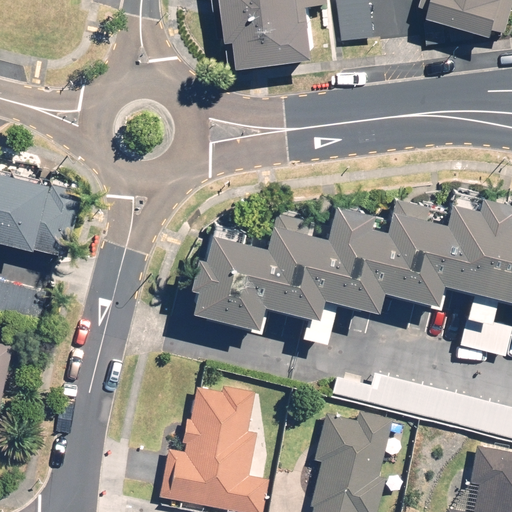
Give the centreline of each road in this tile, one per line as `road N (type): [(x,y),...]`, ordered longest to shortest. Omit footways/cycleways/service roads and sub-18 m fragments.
road 1 (residential): [(71,511),(86,403),(131,238)]
road 2 (residential): [(303,128),(488,107)]
road 3 (residential): [(303,128),(269,147),(170,168)]
road 4 (residential): [(178,96),(303,128)]
